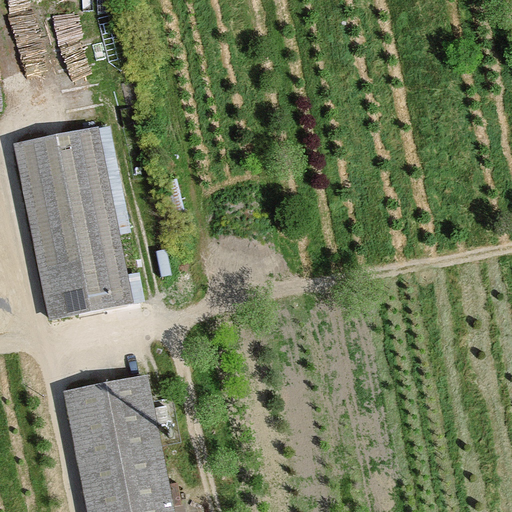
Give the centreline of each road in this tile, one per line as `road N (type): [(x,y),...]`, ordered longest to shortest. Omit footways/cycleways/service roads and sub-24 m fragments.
road 1 (track): [(0,346),(175,324),(314,283),(511,247)]
road 2 (track): [(80,511),(4,138),(29,111),(0,14)]
road 3 (track): [(223,305),(158,0)]
